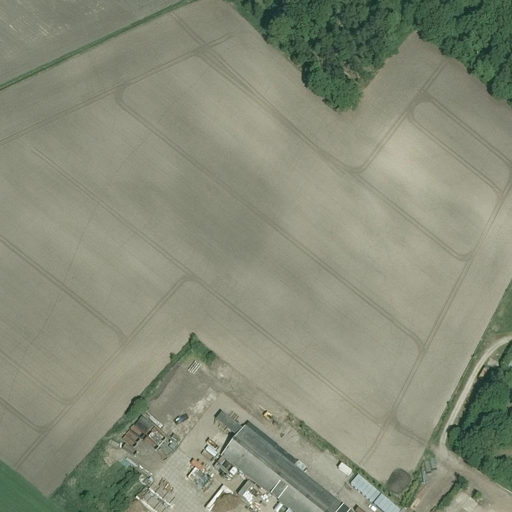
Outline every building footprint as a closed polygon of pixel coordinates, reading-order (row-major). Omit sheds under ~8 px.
[(288,511),(351,511),(247,428),(222,459),(288,511)] [(209,476),(215,471),(207,461),(200,466),(209,476)] [(149,487),(157,477),(153,473),(156,470),(152,466),(140,479),(149,487)] [(210,493),(218,486),(215,481),(206,489),(210,493)] [(378,484),(371,489),(376,497),(383,492),(378,484)] [(220,485),(212,493),(217,497),(224,488),(220,485)] [(146,491),(141,498),(152,505),(156,499),(146,491)] [(242,493),(239,497),(253,507),(256,502),(242,493)] [(221,501),(228,507),(233,500),(227,495),(221,501)] [(388,495),(381,504),(385,507),(392,498),(388,495)] [(122,509),(124,511),(128,511),(136,505),(131,500),(122,509)]
